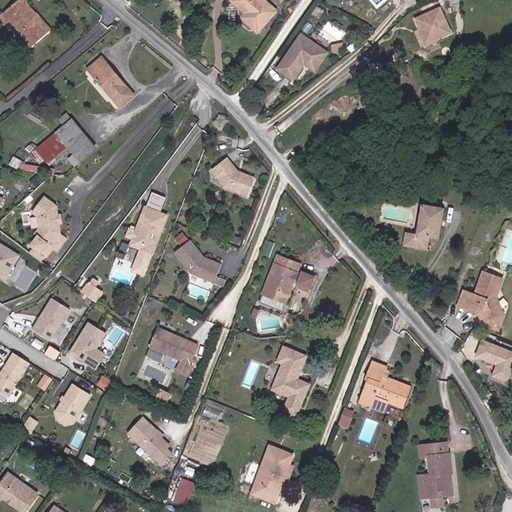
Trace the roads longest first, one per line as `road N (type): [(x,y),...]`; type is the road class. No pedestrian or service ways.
road 1 (unclassified): [(511,475),(440,350),(288,169),(238,111),(105,0)]
road 2 (unknown): [(261,138),(402,19)]
